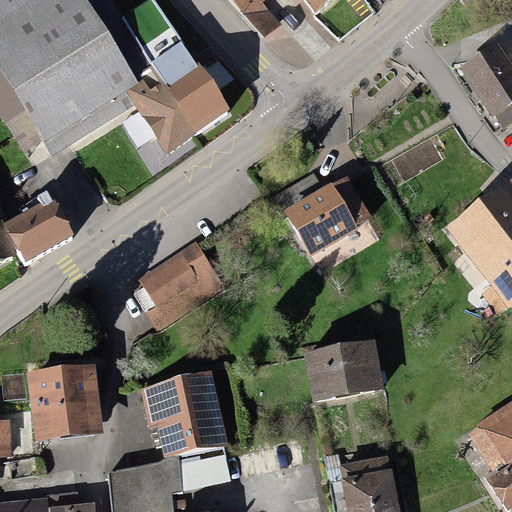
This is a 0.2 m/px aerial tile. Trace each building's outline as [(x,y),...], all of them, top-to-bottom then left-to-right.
[(106,0),(0,0),(0,76),(46,147),(56,162),(140,110),(166,92),(140,52),(106,0)] [(231,0),(245,14),(260,0),(231,0)] [(308,0),(325,17),(342,0),(308,0)] [(166,92),(171,98),(199,77),(167,33),(140,52),(166,92)] [(511,79),(498,59),(466,81),(501,132),(511,124),(511,79)] [(46,147),(0,76),(0,114),(28,158),(46,147)] [(166,92),(140,110),(171,154),(226,115),(199,77),(171,98),(166,92)] [(350,192),(291,223),(311,261),(371,229),(350,192)] [(511,194),(511,193),(454,238),(510,308),(511,306),(511,194)] [(57,214),(9,241),(22,263),(27,272),(74,246),(57,214)] [(0,274),(22,263),(9,241),(0,216),(0,274)] [(190,255),(141,287),(164,321),(212,290),(190,255)] [(377,356),(312,366),(319,412),(385,402),(377,356)] [(97,380),(34,386),(40,452),(103,446),(97,380)] [(226,454),(211,383),(146,396),(154,436),(163,434),(169,466),(226,454)] [(511,511),(511,417),(487,434),(511,472),(511,482),(497,492),(511,511)] [(0,478),(15,477),(12,432),(0,433),(0,478)] [(401,511),(394,466),(345,474),(351,511),(401,511)] [(118,511),(181,511),(179,471),(116,482),(118,511)] [(0,511),(83,511),(83,499),(49,501),(50,508),(0,510),(0,511)]
